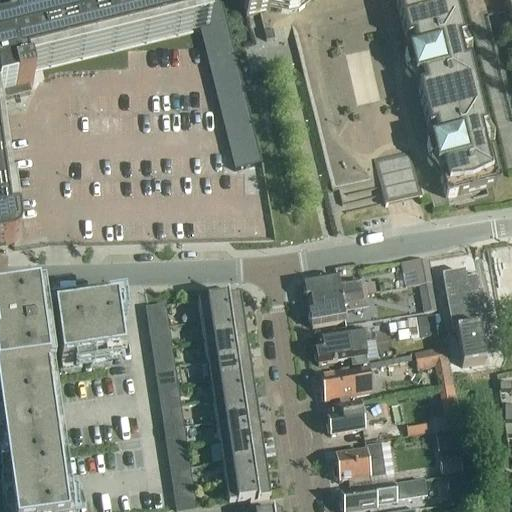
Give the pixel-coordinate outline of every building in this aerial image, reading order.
[(208,24),(203,1),(202,0),(116,0),(4,28),(5,32),(0,33),(0,248),(9,248),(12,247),(14,246),(16,244),(17,242),(18,241),(19,240),(19,239),(19,237),(19,235),(18,225),(17,219),(8,220),(0,162),(0,96),(3,96),(5,103),(30,97),(28,90),(32,89),(29,75),(26,76),(25,70),(208,24)] [(261,167),(219,0),(207,0),(203,1),(208,24),(209,31),(199,34),(204,51),(234,174),(261,167)] [(240,0),(246,20),(247,19),(259,16),(263,34),(266,44),(274,42),(272,33),(281,31),(291,28),(332,194),(361,187),(368,214),(385,209),(421,200),(429,198),(433,211),(446,208),(445,202),(500,189),(491,154),(490,154),(485,132),(486,132),(469,64),(468,65),(463,43),(464,43),(453,0),(240,0)] [(432,288),(427,264),(415,266),(406,268),(411,292),(419,290),(432,288)] [(441,280),(452,338),(455,337),(461,371),(484,367),(484,366),(489,365),(482,333),(485,332),(476,282),(465,284),(463,276),(441,280)] [(306,300),(307,308),(361,299),(359,289),(359,288),(338,292),(336,280),(303,286),(304,290),(302,293),(303,298),(306,300)] [(374,286),(359,289),(361,299),(375,296),(374,286)] [(419,290),(424,317),(436,315),(432,288),(419,290)] [(197,305),(200,326),(210,324),(231,321),(242,319),(239,299),(228,300),(206,303),(197,305)] [(361,299),(307,308),(309,317),(307,320),(308,325),(311,327),(312,331),(344,325),(342,313),(363,309),(361,299)] [(0,428),(11,511),(64,511),(46,376),(37,312),(36,301),(0,305),(0,428)] [(115,308),(53,316),(60,369),(122,360),(115,308)] [(146,314),(149,333),(166,331),(163,310),(146,313),(146,314)] [(200,326),(203,346),(213,344),(234,341),(245,339),(242,319),(231,321),(210,324),(200,326)] [(434,321),(419,323),(421,342),(436,340),(434,321)] [(149,333),(152,354),(169,351),(166,331),(149,333)] [(314,358),(315,364),(317,365),(318,369),(349,363),(351,371),(366,368),(363,348),(375,346),(373,334),(347,338),(346,333),(331,336),(332,340),(317,343),(318,351),(315,352),(316,356),(314,358)] [(203,346),(206,366),(216,364),(237,361),(248,360),(245,339),(234,341),(213,344),(203,346)] [(152,354),(155,374),(172,371),(169,351),(152,354)] [(415,361),(417,373),(445,368),(442,356),(415,361)] [(206,366),(209,386),(219,385),(240,381),(251,380),(248,360),(237,361),(216,364),(206,366)] [(321,381),(322,390),(319,390),(322,405),(325,404),(325,406),(371,397),(366,369),(340,374),(341,377),(321,381)] [(155,374),(158,394),(175,391),(172,371),(155,374)] [(209,386),(212,406),(222,405),(243,402),(254,400),(251,380),(240,381),(219,385),(209,386)] [(511,395),(511,386),(499,387),(499,395),(511,395)] [(158,394),(161,414),(178,411),(175,391),(158,394)] [(212,406),(215,426),(225,425),(246,422),(257,420),(254,400),(243,402),(222,405),(212,406)] [(329,412),(331,421),(327,422),(328,426),(325,426),(327,437),(330,437),(330,440),(364,434),(363,427),(383,423),(381,409),(360,413),(359,407),(329,412)] [(511,417),(511,409),(503,410),(504,418),(511,417)] [(161,414),(164,434),(182,432),(178,411),(161,414)] [(215,426),(218,447),(228,445),(249,442),(260,440),(257,420),(246,422),(225,425),(215,426)] [(429,424),(431,437),(456,433),(454,421),(429,424)] [(164,434),(167,454),(185,452),(182,432),(164,434)] [(435,439),(438,457),(459,454),(456,436),(435,439)] [(218,447),(221,467),(231,465),(253,462),(263,461),(260,440),(249,442),(228,445),(218,447)] [(348,485),(349,496),(371,493),(369,482),(384,479),(379,449),(364,451),(365,456),(334,461),(336,471),(334,472),(332,474),(333,482),(335,484),(338,484),(338,486),(348,485)] [(167,454),(170,475),(188,472),(185,452),(167,454)] [(221,467),(224,487),(234,486),(256,482),(266,481),(263,461),(253,462),(231,465),(221,467)] [(440,465),(442,480),(461,476),(459,462),(440,465)] [(170,475),(173,495),(191,492),(188,472),(170,475)] [(234,486),(224,487),(228,508),(237,506),(259,503),(270,502),(266,481),(256,482),(234,486)] [(392,490),(371,493),(349,496),(340,497),(341,505),(338,505),(339,511),(375,511),(376,511),(394,509),(393,502),(394,502),(394,501),(422,497),(420,485),(392,490)] [(193,511),(191,492),(173,495),(176,511),(193,511)]
